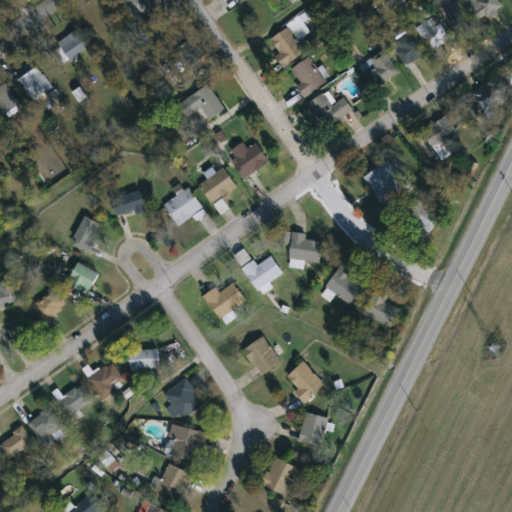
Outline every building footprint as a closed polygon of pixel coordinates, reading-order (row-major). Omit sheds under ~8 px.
[(150,0),(159,14),(139,25),(125,0),(150,0)] [(490,20),(476,4),(480,0),(497,0),(504,7),(490,20)] [(430,51),(416,29),(437,16),(451,38),(430,51)] [(308,51),(285,67),(267,43),(290,26),(308,51)] [(54,49),(78,31),(89,47),(65,64),(54,49)] [(392,45),(411,33),(426,54),(407,67),(392,45)] [(399,74),(370,90),(358,67),(386,51),(399,74)] [(301,84),(291,71),(309,58),(327,82),(305,98),(297,87),(301,84)] [(511,86),(502,71),(511,65),(511,86)] [(27,74),(26,74),(38,66),(53,89),(35,101),(20,79),(27,74)] [(509,105),(481,112),(474,88),(503,80),(509,105)] [(6,116),(0,108),(0,88),(5,84),(21,104),(6,116)] [(202,109),(189,118),(180,105),(208,85),(225,110),(210,121),(202,109)] [(345,98),(353,111),(325,130),(308,105),(326,93),(334,105),(345,98)] [(440,161),(423,131),(456,112),(464,126),(447,135),(456,151),(440,161)] [(247,149),(258,143),(269,164),(243,178),(229,152),(244,144),(247,149)] [(364,178),(386,162),(401,182),(379,198),(364,178)] [(237,186),(213,204),(199,186),(223,168),(237,186)] [(164,206),(189,188),(204,208),(179,226),(164,206)] [(146,211),(118,219),(112,200),(141,192),(146,211)] [(429,228),(415,218),(424,206),(438,216),(429,228)] [(72,244),(86,216),(103,226),(90,253),(72,244)] [(306,240),(323,241),(321,263),(305,262),(304,268),(290,267),(293,233),(306,235),(306,240)] [(255,261),(258,267),(273,257),(284,276),(259,292),(244,268),(255,261)] [(100,275),(88,295),(67,283),(78,263),(100,275)] [(323,297),(341,264),(354,271),(349,280),(363,288),(353,305),(333,294),(329,301),(323,297)] [(0,284),(13,281),(19,305),(0,309),(0,284)] [(221,293),(235,283),(247,301),(220,320),(204,297),(217,288),(221,293)] [(32,307),(56,290),(67,306),(43,323),(32,307)] [(389,295),(386,304),(400,310),(393,328),(365,317),(375,290),(389,295)] [(244,350),(265,337),(283,364),(262,378),(244,350)] [(130,351),(159,350),(159,369),(130,369),(130,351)] [(88,378),(112,363),(126,385),(102,400),(88,378)] [(288,378),(304,363),(325,385),(306,403),(296,393),(299,389),(288,378)] [(172,417),(168,408),(171,407),(164,392),(190,381),(202,408),(181,418),(179,414),(172,417)] [(57,402),(83,385),(94,401),(69,418),(57,402)] [(68,435),(44,448),(29,421),(53,408),(68,435)] [(322,447),(300,441),(307,413),(329,419),(322,447)] [(166,455),(173,425),(206,433),(199,463),(166,455)] [(35,445),(13,461),(0,444),(23,427),(35,445)] [(298,466),(290,495),(264,488),(272,459),(298,466)] [(156,492),(169,463),(195,475),(182,504),(156,492)] [(100,511),(69,511),(92,494),(104,509),(100,511)] [(171,511),(145,511),(151,502),(171,511)]
